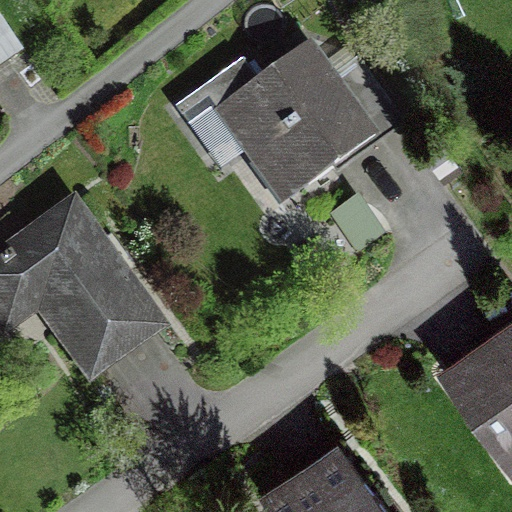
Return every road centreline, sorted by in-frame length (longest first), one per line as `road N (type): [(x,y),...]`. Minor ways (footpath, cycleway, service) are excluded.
road 1 (residential): [(123,511),(482,252)]
road 2 (residential): [(205,0),(0,153)]
